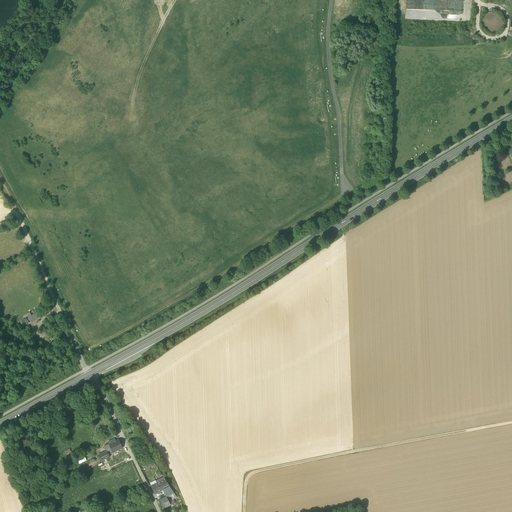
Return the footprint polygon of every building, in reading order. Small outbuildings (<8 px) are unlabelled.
[(406,0),(406,18),(419,18),(419,14),(415,14),(415,10),(417,10),(417,8),(413,9),(413,6),(414,6),(413,0),(406,0)] [(448,10),(449,0),(442,0),(417,0),(417,5),(419,5),(419,10),(431,11),(430,14),(433,14),(433,20),(435,20),(436,10),(448,10)] [(488,33),(492,33),(496,33),(500,31),(502,27),(503,23),(502,19),(500,16),(497,13),(493,12),(489,13),(485,15),(483,19),(482,23),(482,27),(485,30),(488,33)] [(30,322),(31,323),(32,322),(31,321),(37,317),(35,314),(31,316),(28,318),(30,322)] [(116,441),(109,444),(113,453),(122,448),(118,440),(116,441)] [(108,444),(104,446),(106,451),(108,455),(113,453),(109,444),(108,444)] [(106,451),(98,455),(100,461),(109,457),(108,455),(106,451)] [(143,467),(145,470),(155,465),(153,462),(143,467)] [(151,486),(155,494),(162,490),(169,487),(163,477),(155,481),(157,484),(151,486)] [(162,490),(166,497),(174,493),(169,487),(162,490)] [(166,497),(170,505),(174,503),(172,500),(177,498),(174,493),(166,497)] [(170,505),(166,497),(158,501),(162,509),(170,505)]
